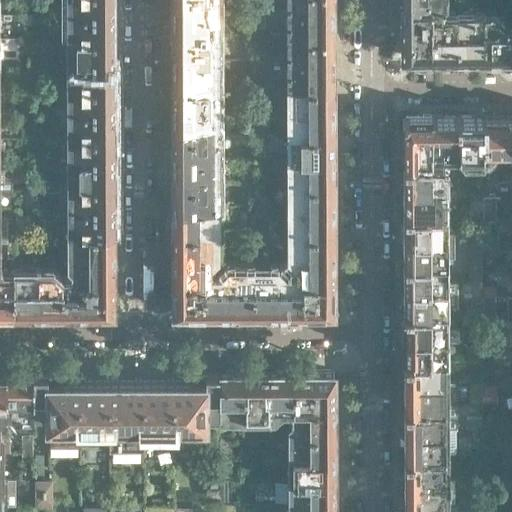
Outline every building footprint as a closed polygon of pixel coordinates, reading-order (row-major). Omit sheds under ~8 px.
[(112,9),(112,0),(70,0),(70,9),(112,9)] [(215,10),(215,0),(171,0),(172,10),(215,10)] [(332,10),(331,0),(290,0),(290,10),(332,10)] [(431,54),(430,3),(402,3),(402,54),(431,54)] [(457,54),(457,14),(442,14),(442,4),(442,3),(430,3),(431,54),(457,54)] [(112,33),(112,9),(70,9),(70,33),(112,33)] [(216,34),(215,10),(172,10),(172,34),(216,34)] [(332,34),(332,10),(290,10),(290,34),(332,34)] [(481,54),(481,10),(472,10),(472,14),(457,14),(457,54),(481,54)] [(511,26),(508,27),(508,24),(505,24),(505,20),(498,14),(496,14),(496,10),(481,10),(481,54),(511,54),(511,26)] [(112,57),(112,33),(70,33),(70,57),(112,57)] [(216,58),(216,34),(172,34),(172,58),(216,58)] [(332,58),(332,34),(290,34),(291,58),(332,58)] [(112,82),(112,57),(70,57),(71,82),(112,82)] [(216,82),(216,58),(172,58),(172,82),(216,82)] [(332,83),(332,58),(291,58),(291,83),(332,83)] [(112,107),(112,82),(71,82),(71,107),(112,107)] [(216,107),(216,82),(172,82),(172,108),(216,107)] [(332,108),(332,83),(291,83),(291,108),(332,108)] [(113,130),(112,107),(71,107),(71,130),(113,130)] [(216,132),(216,107),(172,108),(172,132),(216,132)] [(332,132),(332,108),(291,108),(291,132),(332,132)] [(431,158),(431,114),(406,114),(402,117),(402,158),(431,158)] [(457,151),(457,114),(431,114),(431,158),(443,158),(443,151),(457,151)] [(482,156),(482,114),(457,114),(457,151),(459,155),(473,155),(473,159),(483,159),(482,156)] [(511,147),(511,114),(482,114),(482,156),(493,156),(500,150),(500,147),(511,147)] [(113,156),(113,130),(71,130),(71,156),(113,156)] [(216,156),(216,132),(172,132),(173,157),(216,156)] [(332,156),(332,132),(291,132),(291,156),(332,156)] [(113,180),(113,156),(71,156),(71,180),(113,180)] [(216,181),(216,156),(173,157),(173,181),(216,181)] [(333,181),(332,167),(332,156),(291,156),(291,181),(333,181)] [(443,173),(443,158),(431,158),(402,158),(403,184),(447,184),(447,173),(443,173)] [(32,194),(32,165),(22,165),(22,195),(32,194)] [(113,204),(113,180),(71,180),(71,204),(113,204)] [(216,203),(216,181),(173,181),(173,203),(216,203)] [(333,206),(333,181),(291,181),(291,206),(333,206)] [(443,209),(443,194),(447,193),(447,184),(403,184),(403,209),(443,209)] [(497,197),(497,188),(483,188),(483,197),(496,197),(497,197)] [(496,221),(496,197),(483,197),(483,221),(496,221)] [(216,228),(216,203),(173,203),(173,228),(216,228)] [(113,228),(113,204),(71,204),(71,228),(113,228)] [(333,228),(333,206),(291,206),(291,228),(333,228)] [(443,223),(443,209),(403,209),(403,233),(447,233),(447,223),(443,223)] [(32,220),(32,212),(16,212),(16,220),(32,220)] [(113,253),(113,228),(71,228),(71,253),(113,253)] [(216,253),(216,228),(173,228),(173,253),(216,253)] [(333,253),(333,228),(291,228),(291,253),(333,253)] [(443,257),(443,243),(447,243),(447,233),(403,233),(403,257),(443,257)] [(497,246),(497,237),(484,237),(484,246),(497,246)] [(497,255),(497,246),(484,246),(484,255),(497,255)] [(113,276),(113,253),(71,253),(71,273),(71,276),(113,276)] [(212,271),(212,261),(216,258),(216,253),(173,253),(173,278),(205,278),(212,271)] [(333,278),(333,253),(291,253),(291,257),(294,259),(294,271),(302,278),(333,278)] [(443,272),(443,257),(403,257),(403,283),(448,283),(448,272),(443,272)] [(39,310),(39,266),(14,267),(14,270),(13,310),(39,310)] [(63,310),(63,273),(59,268),(55,268),(54,266),(39,266),(39,310),(63,310)] [(229,310),(229,267),(225,267),(220,271),(212,271),(205,278),(205,310),(229,310)] [(252,309),(252,267),(229,267),(229,310),(252,309)] [(278,309),(278,267),(252,267),(252,309),(278,309)] [(302,309),(302,278),(294,271),(286,271),(281,267),(278,267),(278,309),(302,309)] [(0,310),(13,310),(14,270),(0,269),(0,310)] [(113,310),(113,276),(71,276),(71,273),(63,273),(63,310),(113,310)] [(205,310),(205,278),(173,278),(173,310),(205,310)] [(333,309),(333,278),(302,278),(302,309),(333,309)] [(444,306),(444,292),(448,292),(448,283),(403,283),(403,306),(444,306)] [(498,296),(498,287),(484,287),(484,296),(498,296)] [(498,305),(498,296),(484,296),(484,305),(498,305)] [(444,320),(444,306),(403,306),(403,331),(448,331),(448,320),(444,320)] [(443,356),(443,339),(448,339),(448,331),(403,331),(403,356),(443,356)] [(498,347),(498,338),(484,338),(484,347),(498,347)] [(498,356),(498,347),(484,347),(484,355),(484,356),(498,356)] [(443,368),(443,356),(403,356),(403,378),(448,378),(448,368),(443,368)] [(243,412),(243,369),(218,369),(218,370),(218,412),(243,412)] [(268,412),(268,369),(243,369),(243,412),(268,412)] [(293,408),(293,369),(268,369),(268,412),(280,412),(283,408),(291,408),(293,408)] [(333,453),(333,369),(293,369),(293,408),(291,408),(291,454),(333,453)] [(33,416),(33,413),(33,370),(5,370),(5,396),(5,411),(8,414),(13,414),(14,416),(33,416)] [(218,412),(218,370),(188,370),(188,378),(63,378),(63,370),(33,370),(33,413),(48,413),(48,420),(104,420),(105,430),(108,430),(108,447),(143,447),(143,420),(204,420),(204,412),(218,412)] [(454,403),(454,388),(458,388),(458,378),(448,378),(403,378),(403,403),(444,403),(454,403)] [(498,394),(498,385),(484,385),(484,394),(498,394)] [(498,403),(498,394),(484,394),(484,403),(498,403)] [(444,417),(444,403),(403,403),(403,427),(448,427),(448,417),(444,417)] [(456,453),(456,427),(448,427),(403,427),(403,453),(444,453),(456,453)] [(34,442),(34,434),(23,434),(23,442),(34,442)] [(498,444),(498,435),(485,435),(485,444),(498,444)] [(232,454),(232,438),(218,438),(219,454),(232,454)] [(279,454),(279,438),(268,438),(268,454),(279,454)] [(498,453),(498,444),(485,444),(485,453),(498,453)] [(34,458),(34,450),(23,450),(23,458),(34,458)] [(334,478),(333,453),(291,454),(291,478),(334,478)] [(448,478),(448,466),(444,466),(444,453),(403,453),(404,478),(448,478)] [(51,502),(51,478),(36,478),(36,502),(51,502)] [(334,502),(334,478),(291,478),(291,501),(334,502)] [(443,502),(443,487),(448,487),(448,478),(404,478),(404,502),(443,502)] [(498,495),(498,486),(485,486),(485,495),(498,495)] [(219,501),(219,490),(203,490),(203,501),(219,501)] [(498,504),(498,495),(485,495),(485,504),(498,504)] [(333,511),(334,502),(291,501),(291,511),(333,511)] [(443,511),(443,502),(404,502),(403,511),(443,511)]
